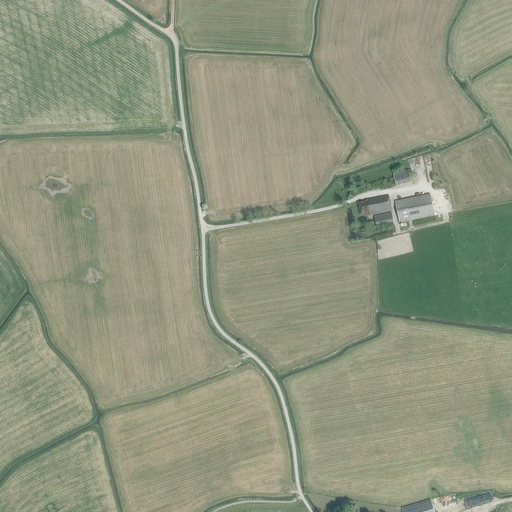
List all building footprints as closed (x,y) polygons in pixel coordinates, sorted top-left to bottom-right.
[(396,186),(411,182),(408,170),(393,174),(396,186)] [(430,194),(395,201),(399,223),(435,216),(430,194)] [(365,216),(391,211),(388,196),(367,200),(367,202),(359,203),(361,215),(364,214),(365,216)] [(392,213),(374,216),(376,226),(393,223),(392,213)] [(402,511),(434,511),(431,500),(402,508),(402,511)]
